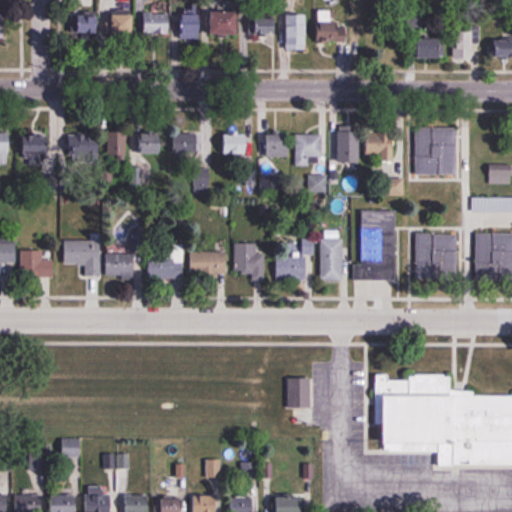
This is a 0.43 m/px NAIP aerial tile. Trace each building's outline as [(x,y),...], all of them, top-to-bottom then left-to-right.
[(135,34),(135,12),(80,12),(80,33),(135,34)] [(318,43),(349,43),(349,21),(332,21),(332,12),(318,12),(318,43)] [(171,33),(171,13),(144,13),(144,33),(171,33)] [(202,14),(182,14),(182,38),(201,39),(202,14)] [(240,35),(240,15),(212,15),(212,35),(240,35)] [(252,34),(279,34),(279,15),(252,15),(252,34)] [(309,50),(309,15),(287,15),(287,50),(309,50)] [(456,59),(476,59),(475,28),(455,28),(456,59)] [(418,38),(418,59),(444,59),(444,38),(418,38)] [(511,39),(494,40),(494,56),(511,56),(511,39)] [(415,175),(458,176),(458,127),(416,126),(415,175)] [(164,132),(116,130),(115,152),(163,154),(164,132)] [(360,163),(361,130),(335,130),(334,162),(360,163)] [(0,151),(12,151),(11,131),(0,131),(0,151)] [(202,152),(202,132),(173,132),(173,152),(202,152)] [(296,165),(323,165),(323,134),(296,134),(296,165)] [(368,134),(368,160),(397,160),(397,134),(368,134)] [(51,135),(27,135),(27,153),(51,153),(51,135)] [(251,135),(222,135),(222,155),(251,155),(251,135)] [(290,157),(290,135),(266,135),(266,157),(290,157)] [(102,161),(102,139),(70,139),(70,161),(102,161)] [(511,164),(490,164),(490,185),(511,184),(511,164)] [(511,197),(473,198),(473,212),(511,212),(511,197)] [(396,209),(361,210),(362,263),(354,263),(355,281),(397,281),(396,209)] [(477,281),(511,280),(511,232),(477,232),(477,281)] [(417,233),(417,281),(460,281),(460,233),(417,233)] [(344,281),(344,238),(321,238),(321,281),(344,281)] [(308,254),(314,254),(314,239),(303,239),(303,256),(277,256),(277,279),(309,279),(308,254)] [(102,244),(65,242),(65,265),(86,265),(86,275),(101,276),(102,244)] [(265,242),(236,242),(236,274),(252,274),(252,280),(265,280),(265,242)] [(150,247),(150,279),(184,279),(184,247),(150,247)] [(54,260),(43,260),(43,250),(21,250),(21,278),(54,278),(54,260)] [(136,278),(136,251),(106,251),(106,278),(136,278)] [(227,252),(191,252),(191,274),(227,274),(227,252)] [(511,466),(511,393),(449,393),(449,376),(375,375),(374,448),(434,449),(434,466),(511,466)] [(312,378),(298,378),(298,406),(312,406),(312,378)] [(63,457),(81,457),(81,439),(63,438),(63,457)] [(208,476),(221,476),(221,460),(208,460),(208,476)] [(258,476),(258,462),(241,462),(241,476),(258,476)] [(149,511),(150,494),(86,494),(85,511),(149,511)] [(44,511),(44,495),(16,495),(16,511),(44,511)] [(77,511),(78,495),(53,495),(52,511),(77,511)] [(218,511),(219,495),(192,495),(192,511),(218,511)] [(161,511),(184,511),(184,496),(161,496),(161,511)] [(256,511),(257,498),(229,498),(228,511),(256,511)] [(307,511),(307,498),(275,498),(274,511),(307,511)]
